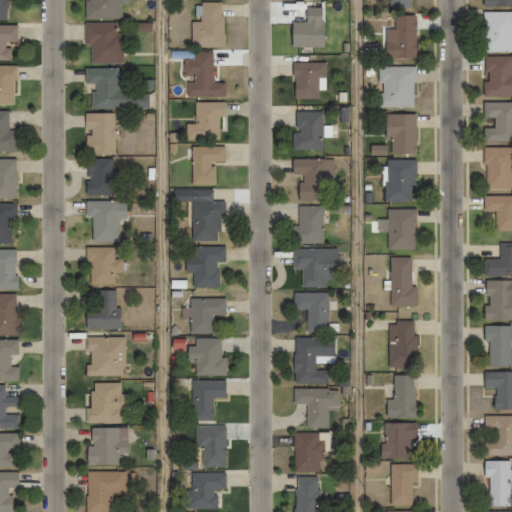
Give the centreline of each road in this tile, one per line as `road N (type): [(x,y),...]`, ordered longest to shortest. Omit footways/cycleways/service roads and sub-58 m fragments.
road 1 (residential): [(259,511),(258,0)]
road 2 (residential): [(451,511),(451,0)]
road 3 (residential): [(53,511),(53,0)]
